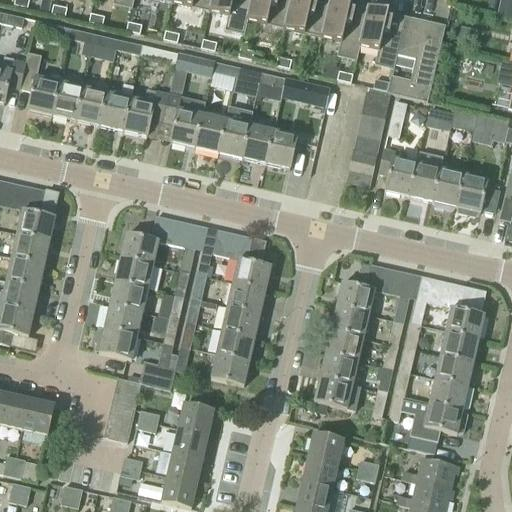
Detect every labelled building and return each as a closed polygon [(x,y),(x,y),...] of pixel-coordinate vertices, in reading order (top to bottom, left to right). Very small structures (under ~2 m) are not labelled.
[(113,0),(111,8),(131,13),(134,0),(113,0)] [(208,16),(211,0),(172,0),(171,7),(208,16)] [(242,39),(251,0),(211,0),(208,16),(227,20),(223,34),(242,39)] [(283,33),(290,0),(251,0),(242,39),(243,39),(246,24),(283,33)] [(313,0),(290,0),(283,33),(320,42),(329,4),(313,0)] [(511,20),(511,1),(506,0),(503,0),(499,18),(511,20)] [(18,1),(16,10),(29,13),(31,5),(18,1)] [(367,12),(329,4),(320,42),(339,46),(336,61),(355,65),(359,50),(358,50),(367,12)] [(55,10),(53,19),(67,22),(69,13),(55,10)] [(404,21),(367,12),(358,50),(359,50),(376,55),(373,69),(393,74),(396,59),(395,59),(404,21)] [(0,26),(21,32),(23,22),(24,21),(0,15),(0,26)] [(92,19),(90,28),(104,31),(106,22),(92,19)] [(426,107),(444,30),(404,21),(395,59),(396,59),(414,63),(409,85),(389,80),(388,87),(386,96),(385,98),(426,107)] [(45,36),(45,37),(68,43),(71,32),(47,26),(47,28),(45,36)] [(130,28),(128,36),(141,39),(143,31),(130,28)] [(68,43),(88,47),(92,48),(95,37),(71,32),(68,43)] [(167,36),(165,45),(179,48),(181,40),(167,36)] [(92,48),(115,53),(118,43),(95,37),(92,48)] [(115,53),(139,59),(142,48),(118,43),(115,53)] [(204,45),(202,54),(216,57),(218,48),(204,45)] [(175,66),(177,58),(165,56),(166,54),(142,48),(139,59),(163,64),(164,63),(175,66)] [(242,54),(240,62),(254,66),(256,57),(242,54)] [(50,78),(48,84),(37,81),(41,61),(27,58),(25,67),(19,94),(30,96),(26,114),(51,119),(59,86),(59,87),(60,80),(50,78)] [(177,59),(174,71),(210,80),(211,75),(213,67),(177,59)] [(7,91),(19,94),(25,67),(4,62),(1,73),(0,73),(0,107),(3,108),(7,91)] [(279,62),(277,71),(291,74),(293,66),(279,62)] [(211,75),(235,81),(237,71),(213,66),(213,67),(211,75)] [(235,81),(258,86),(260,77),(237,71),(235,81)] [(352,79),(337,75),(335,85),(350,88),(352,79)] [(260,77),(258,86),(259,87),(282,92),(284,82),(260,77)] [(283,92),(281,98),(303,103),(306,87),(284,82),(282,92),(283,92)] [(123,84),(122,89),(120,100),(106,97),(98,130),(122,135),(129,102),(130,103),(133,91),(131,91),(132,86),(123,84)] [(388,87),(374,84),(372,93),(386,96),(388,87)] [(51,119),(75,125),(82,92),(59,87),(59,86),(51,119)] [(75,125),(98,130),(106,97),(82,92),(75,125)] [(143,106),(130,103),(129,102),(122,135),(145,141),(149,123),(162,126),(168,98),(156,95),(155,96),(146,94),(143,106)] [(389,100),(365,95),(363,107),(386,112),(389,100)] [(168,98),(162,126),(172,128),(168,146),(194,152),(201,119),(202,119),(204,112),(205,106),(181,101),(168,98)] [(398,143),(404,116),(406,109),(394,106),(392,113),(393,113),(386,141),(398,143)] [(363,107),(360,118),(384,123),(386,112),(363,107)] [(225,124),(218,157),(241,162),(249,129),(251,117),(228,112),(225,124)] [(451,121),(450,126),(449,131),(472,136),(475,120),(453,115),(451,121)] [(360,118),(358,129),(381,134),(384,123),(360,118)] [(194,152),(218,157),(225,124),(202,119),(201,119),(194,152)] [(476,120),(475,120),(472,136),(473,137),(471,146),(490,150),(492,145),(504,148),(504,146),(503,146),(504,144),(506,133),(507,133),(508,127),(476,119),(476,120)] [(448,136),(449,131),(450,126),(427,120),(425,131),(448,136)] [(241,162),(265,168),(272,135),(249,129),(241,162)] [(358,129),(355,140),(378,146),(381,134),(358,129)] [(511,134),(507,133),(506,133),(504,144),(503,146),(504,146),(511,147),(511,134)] [(295,140),(272,135),(265,168),(288,173),(295,140)] [(355,140),(353,151),(376,156),(378,146),(355,140)] [(353,151),(350,163),(373,168),(376,156),(353,151)] [(350,163),(348,174),(371,179),(373,168),(350,163)] [(383,195),(407,201),(415,168),(391,163),(383,195)] [(407,201),(431,206),(438,174),(415,168),(407,201)] [(345,186),(367,191),(368,192),(371,179),(348,174),(345,186)] [(442,214),(445,210),(454,212),(461,179),(438,174),(431,206),(432,207),(434,212),(442,214)] [(511,176),(508,175),(503,199),(511,200),(511,176)] [(465,219),(469,215),(479,218),(486,185),(461,179),(454,212),(456,212),(457,217),(465,219)] [(0,194),(0,209),(9,212),(14,188),(2,185),(0,194)] [(9,212),(18,214),(23,190),(14,188),(9,212)] [(21,214),(16,238),(49,246),(54,221),(52,221),(39,218),(45,195),(35,192),(23,190),(18,214),(21,214)] [(511,200),(503,199),(497,223),(508,226),(511,210),(511,200)] [(158,245),(161,246),(166,222),(155,220),(150,243),(158,245)] [(161,246),(172,248),(177,225),(166,222),(161,246)] [(172,248),(183,251),(188,227),(177,225),(172,248)] [(183,251),(184,251),(194,253),(199,230),(188,227),(183,251)] [(503,248),(511,249),(511,232),(507,231),(503,248)] [(211,257),(212,258),(218,234),(206,232),(195,279),(205,281),(211,257)] [(212,258),(223,260),(228,237),(218,234),(212,258)] [(152,269),(158,245),(150,243),(125,237),(119,262),(152,269)] [(223,260),(234,263),(239,239),(228,237),(223,260)] [(16,238),(10,262),(44,270),(49,246),(16,238)] [(234,263),(237,263),(244,265),(250,242),(239,239),(234,263)] [(184,251),(179,275),(188,277),(194,253),(184,251)] [(10,262),(5,286),(38,294),(44,270),(10,262)] [(119,262),(114,286),(146,294),(152,269),(119,262)] [(237,263),(231,288),(265,296),(270,271),(244,265),(237,263)] [(372,294),(374,295),(379,271),(369,269),(363,292),(340,287),(334,311),(367,318),(372,294)] [(374,295),(385,297),(391,274),(379,271),(374,295)] [(385,297),(396,300),(402,277),(391,274),(385,297)] [(179,275),(173,299),(183,301),(188,277),(179,275)] [(396,300),(397,300),(407,302),(412,279),(402,277),(396,300)] [(195,279),(190,303),(200,305),(205,281),(195,279)] [(415,304),(425,306),(426,307),(431,283),(420,281),(415,304)] [(436,309),(442,286),(431,283),(426,307),(436,309)] [(5,286),(0,308),(0,309),(33,317),(38,294),(5,286)] [(114,286),(108,310),(141,317),(146,294),(114,286)] [(436,309),(447,312),(453,288),(442,286),(436,309)] [(231,288),(226,311),(259,319),(265,296),(231,288)] [(464,291),(453,288),(447,312),(449,312),(458,314),(461,303),(464,291)] [(173,299),(168,323),(177,325),(183,301),(173,299)] [(397,300),(391,324),(401,326),(407,302),(397,300)] [(190,303),(184,326),(194,329),(200,305),(190,303)] [(449,312),(443,336),(477,344),(478,342),(482,342),(484,332),(481,329),(483,320),(478,319),(481,308),(482,309),(482,307),(480,307),(480,308),(461,303),(458,314),(449,312)] [(415,304),(409,328),(419,331),(425,306),(415,304)] [(0,347),(9,350),(12,338),(27,341),(33,317),(0,309),(0,347)] [(108,310),(103,333),(135,341),(141,317),(108,310)] [(226,311),(220,335),(254,343),(259,319),(226,311)] [(334,311),(329,334),(361,342),(367,318),(334,311)] [(168,323),(162,346),(172,348),(177,325),(168,323)] [(391,324),(387,343),(386,346),(396,349),(401,326),(391,324)] [(184,326),(179,350),(189,352),(194,329),(184,326)] [(409,328),(404,352),(414,354),(419,331),(409,328)] [(99,348),(97,357),(130,365),(135,341),(103,333),(102,334),(97,332),(93,347),(99,348)] [(329,334),(323,358),(356,366),(361,342),(329,334)] [(220,335),(215,359),(248,366),(254,343),(220,335)] [(443,336),(438,359),(472,367),(477,344),(443,336)] [(140,378),(138,388),(140,388),(168,395),(169,390),(173,375),(176,360),(169,359),(172,348),(162,346),(157,369),(143,366),(140,378)] [(386,346),(380,372),(390,374),(396,349),(386,346)] [(176,360),(173,375),(183,377),(189,352),(179,350),(176,360)] [(404,352),(398,375),(408,378),(414,354),(404,352)] [(323,358),(318,382),(350,389),(356,366),(323,358)] [(243,391),(248,366),(215,359),(209,383),(243,391)] [(438,359),(432,384),(466,391),(472,367),(438,359)] [(380,372),(375,395),(385,397),(390,374),(380,372)] [(398,375),(393,399),(403,401),(408,378),(398,375)] [(113,395),(137,401),(140,388),(116,382),(113,395)] [(318,382),(312,406),(345,414),(354,416),(360,392),(350,389),(318,382)] [(432,384),(427,407),(461,415),(467,413),(469,404),(464,400),(466,391),(432,384)] [(110,407),(134,412),(137,401),(113,395),(110,407)] [(369,420),(379,422),(385,397),(375,395),(369,420)] [(0,419),(0,430),(22,435),(29,405),(4,399),(0,419)] [(393,399),(387,424),(397,426),(399,416),(403,402),(403,401),(393,399)] [(461,415),(427,407),(403,402),(399,416),(414,420),(409,441),(437,447),(439,436),(455,439),(455,438),(462,437),(464,428),(459,424),(461,415)] [(53,410),(29,405),(22,435),(47,441),(53,410)] [(107,419),(131,424),(134,412),(110,407),(107,419)] [(182,409),(176,434),(207,441),(212,416),(182,409)] [(140,416),(139,416),(138,425),(156,429),(158,420),(140,416)] [(104,430),(128,436),(131,424),(107,419),(104,430)] [(136,434),(154,438),(156,429),(138,425),(136,434)] [(128,436),(104,430),(102,442),(126,448),(128,436)] [(176,434),(171,458),(201,465),(207,441),(176,434)] [(312,438),(311,438),(306,464),(336,471),(342,445),(312,438)] [(171,458),(165,482),(195,489),(201,465),(171,458)] [(4,468),(2,480),(11,482),(15,464),(6,462),(4,468)] [(141,467),(123,463),(121,471),(139,476),(141,467)] [(402,477),(400,484),(448,496),(454,471),(420,463),(416,480),(402,477)] [(11,482),(20,484),(24,466),(15,464),(11,482)] [(306,464),(300,488),(330,495),(336,471),(306,464)] [(357,475),(376,480),(378,470),(359,465),(357,475)] [(119,481),(138,485),(139,476),(121,471),(119,481)] [(376,480),(357,475),(355,484),(374,488),(376,480)] [(165,482),(159,507),(182,511),(190,511),(195,489),(165,482)] [(397,501),(395,509),(394,510),(404,511),(444,511),(448,496),(400,484),(400,486),(414,489),(411,504),(397,501)] [(12,488),(8,507),(16,509),(21,490),(12,488)] [(298,497),(295,511),(294,511),(326,511),(327,508),(330,495),(300,488),(298,497)] [(25,511),(29,497),(30,492),(21,490),(16,509),(25,511)] [(63,491),(59,510),(68,511),(72,493),(63,491)] [(68,511),(77,511),(81,497),(81,495),(72,493),(68,511)] [(109,511),(118,511),(121,504),(112,502),(109,511)]
